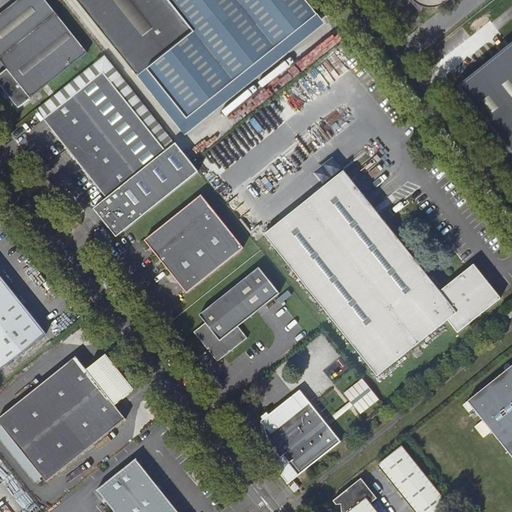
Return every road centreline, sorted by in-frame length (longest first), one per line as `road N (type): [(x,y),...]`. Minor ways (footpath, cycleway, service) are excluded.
road 1 (unclassified): [(0,169),(273,511)]
road 2 (unknown): [(69,0),(185,137),(360,8)]
road 3 (unclassified): [(511,198),(353,0)]
road 4 (unknown): [(189,405),(56,511)]
